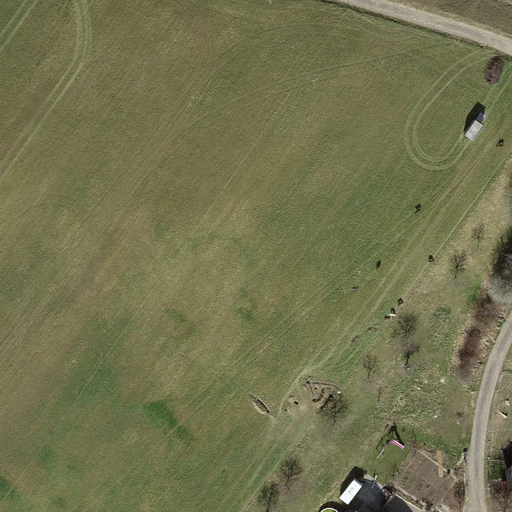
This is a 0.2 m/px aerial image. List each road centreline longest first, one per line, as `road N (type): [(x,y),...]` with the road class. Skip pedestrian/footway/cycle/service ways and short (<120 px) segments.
road 1 (track): [(511,330),(482,403),(481,511)]
road 2 (track): [(364,0),(511,46)]
